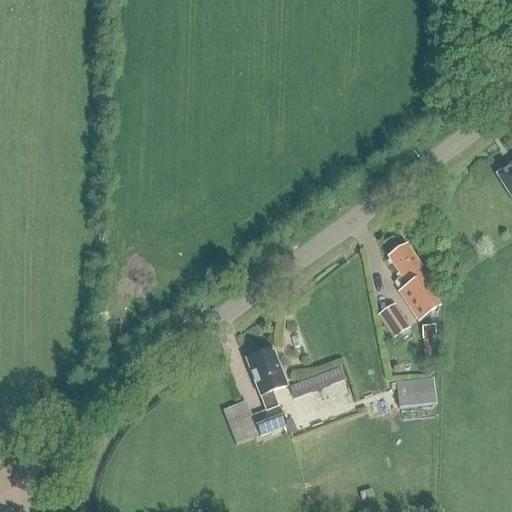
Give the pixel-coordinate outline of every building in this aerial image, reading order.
[(511,157),(510,159),(511,162),(511,164),(494,176),(511,203),(511,157)] [(430,302),(424,292),(431,287),(405,247),(404,247),(401,249),(387,258),(400,278),(395,282),(401,291),(399,293),(405,301),(403,303),(416,323),(429,314),(435,311),(436,310),(435,309),(430,302)] [(406,328),(405,327),(403,323),(393,308),(379,318),(392,338),(393,337),(405,329),(406,328)] [(432,329),(419,330),(420,339),(423,339),(431,338),(433,338),(432,329)] [(271,394),(285,388),(270,352),(245,362),(265,413),(251,419),(258,437),(284,427),(271,394)] [(332,401),(355,394),(343,359),(297,374),(300,384),(293,386),(297,399),(327,389),(332,401)] [(434,407),(432,382),(395,386),(398,410),(434,407)] [(221,412),(235,445),(257,437),(244,403),(221,412)] [(370,491),(358,495),(361,502),(372,499),(370,491)]
